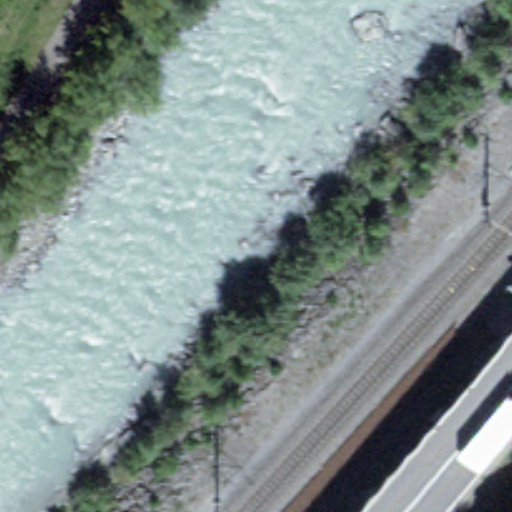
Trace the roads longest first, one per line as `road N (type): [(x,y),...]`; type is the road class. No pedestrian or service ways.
road 1 (track): [(96,0),(0,140)]
road 2 (secondary): [(511,386),(404,511)]
